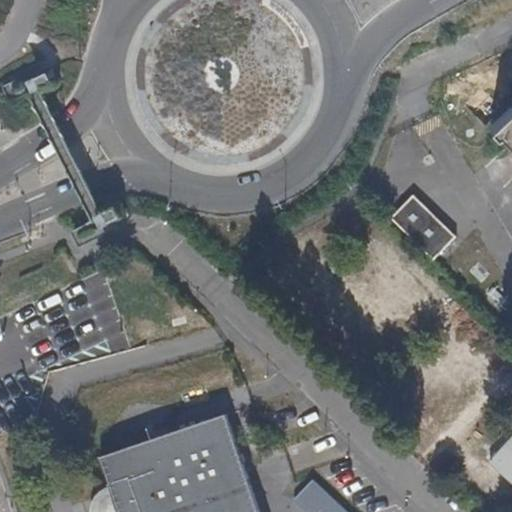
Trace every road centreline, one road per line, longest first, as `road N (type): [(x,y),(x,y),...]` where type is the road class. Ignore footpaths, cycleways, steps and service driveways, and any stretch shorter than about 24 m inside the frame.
road 1 (residential): [(432,511),(148,238),(113,248)]
road 2 (primary): [(150,168),(222,191),(282,179),(313,155),(343,87)]
road 3 (primary): [(0,222),(150,168)]
road 4 (primary): [(104,83),(81,117),(0,170)]
